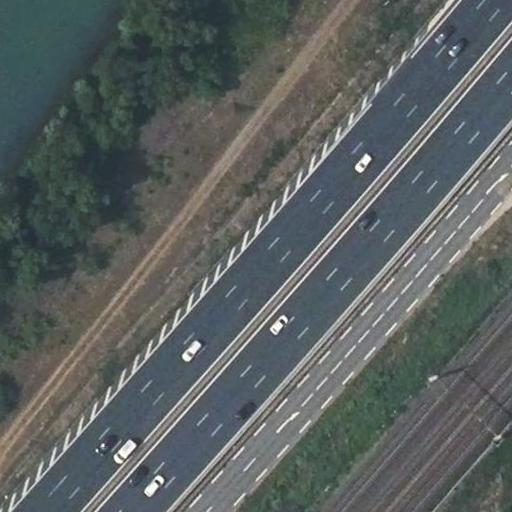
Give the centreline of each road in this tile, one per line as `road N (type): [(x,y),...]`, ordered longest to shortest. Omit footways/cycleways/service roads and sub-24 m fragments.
road 1 (motorway): [(494,0),(45,511)]
road 2 (motorway): [(131,511),(511,79)]
road 3 (secondary): [(205,511),(511,165)]
road 4 (track): [(215,165),(343,0)]
